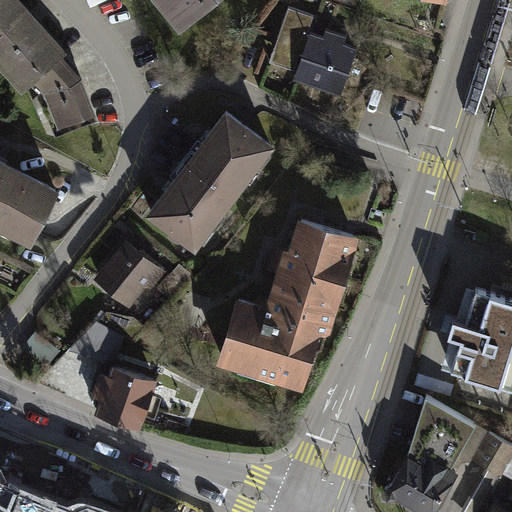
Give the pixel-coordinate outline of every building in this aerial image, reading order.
[(0,0),(0,62),(27,93),(38,83),(65,56),(71,51),(47,27),(22,0),(0,0)] [(154,0),(177,27),(209,0),(154,0)] [(298,53),(290,77),(336,92),(353,40),(334,34),(336,29),(322,25),(321,31),(307,26),(305,33),(301,32),(307,14),(283,6),(265,60),(290,68),(295,52),(298,53)] [(65,56),(38,83),(44,90),(47,95),(51,102),(45,105),(58,139),(102,119),(87,79),(65,56)] [(200,239),(278,137),(231,101),(209,129),(174,175),(153,203),(200,239)] [(59,187),(0,158),(0,226),(32,242),(59,187)] [(326,328),(355,231),(298,214),(288,246),(281,244),(262,304),(236,295),(217,356),(301,382),(319,326),(326,328)] [(167,264),(129,232),(97,271),(132,299),(152,274),(156,277),(167,264)] [(447,333),(437,363),(511,387),(511,384),(511,298),(462,283),(452,314),(448,313),(442,332),(447,333)] [(97,313),(71,343),(116,356),(125,328),(97,313)] [(159,371),(116,356),(99,405),(142,420),(159,371)] [(472,423),(420,395),(401,457),(384,484),(378,487),(380,497),(391,497),(415,511),(430,511),(454,471),(445,466),(472,423)] [(502,475),(511,456),(511,446),(488,433),(473,460),(486,467),(461,511),(477,511),(498,473),(502,475)] [(10,473),(0,467),(0,511),(103,511),(89,507),(77,511),(67,511),(52,506),(15,491),(10,473)] [(511,511),(511,500),(507,511),(493,503),(487,511),(511,511)]
